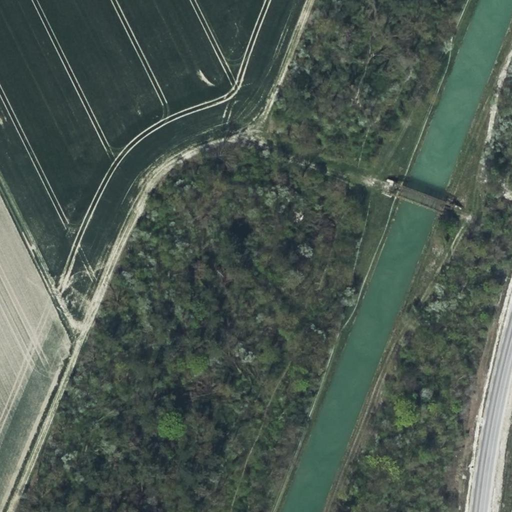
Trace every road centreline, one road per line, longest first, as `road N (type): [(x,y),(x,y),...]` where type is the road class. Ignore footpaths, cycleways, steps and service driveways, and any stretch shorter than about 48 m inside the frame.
road 1 (track): [(3,511),(131,201),(175,154),(243,129),(255,116),(306,0)]
road 2 (track): [(465,0),(267,511)]
road 3 (primary): [(479,511),(511,335)]
road 4 (track): [(75,337),(0,184)]
road 5 (track): [(396,192),(243,129)]
